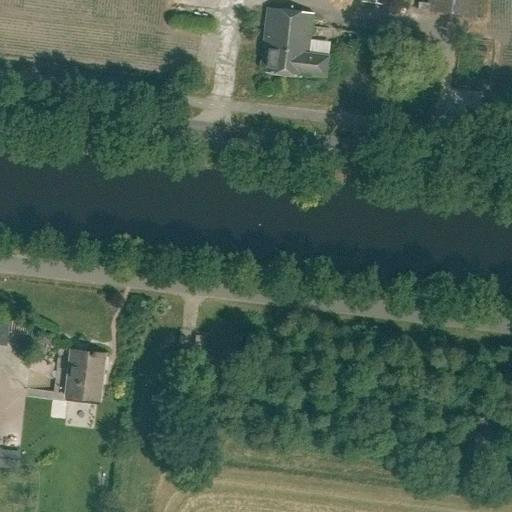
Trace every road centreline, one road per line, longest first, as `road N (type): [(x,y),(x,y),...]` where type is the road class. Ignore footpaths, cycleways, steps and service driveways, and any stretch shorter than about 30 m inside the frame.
road 1 (tertiary): [(511,171),(0,108)]
road 2 (unclassified): [(511,324),(0,262)]
